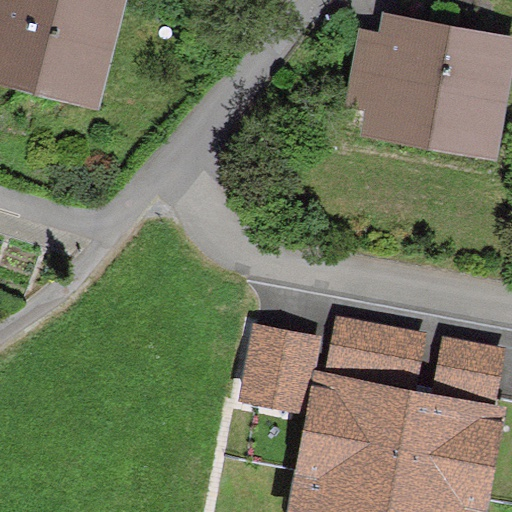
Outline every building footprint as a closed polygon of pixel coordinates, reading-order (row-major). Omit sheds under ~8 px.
[(122,0),(0,0),(0,83),(96,107),(122,0)] [(511,44),(511,41),(386,22),(383,44),(359,40),(345,128),(495,151),(511,44)] [(417,333),(338,318),(331,354),(410,369),(417,333)] [(316,339),(256,328),(246,386),(306,396),(316,339)] [(511,348),(442,338),(436,376),(511,388),(511,348)] [(472,511),(492,413),(331,381),(305,511),(472,511)]
